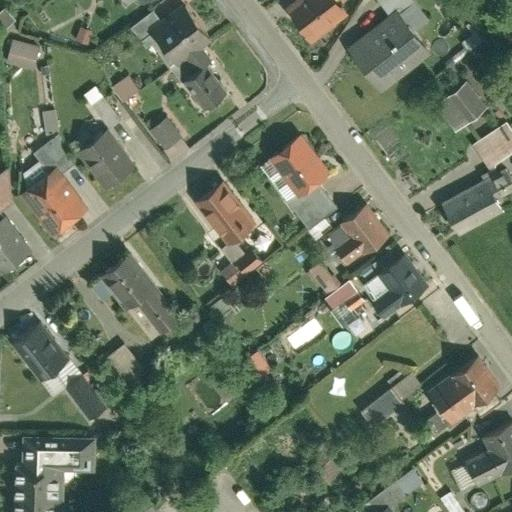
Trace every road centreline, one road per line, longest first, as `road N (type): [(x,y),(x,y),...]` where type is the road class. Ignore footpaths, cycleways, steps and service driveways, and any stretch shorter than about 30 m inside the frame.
road 1 (residential): [(0,313),(303,82)]
road 2 (unclassified): [(511,358),(303,82)]
